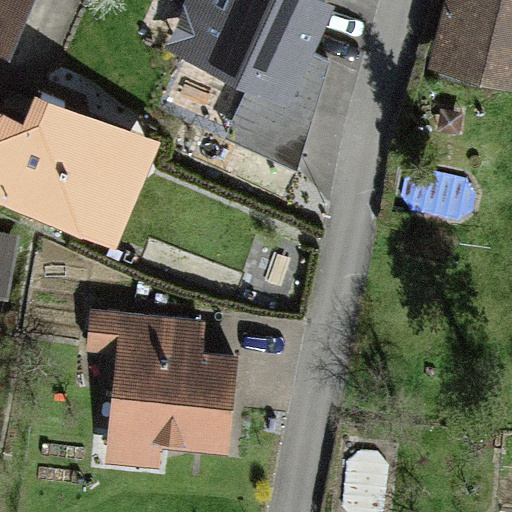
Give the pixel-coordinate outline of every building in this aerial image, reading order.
[(0,0),(0,50),(6,53),(29,0),(0,0)] [(309,0),(190,0),(169,47),(287,101),(329,9),(309,0)] [(511,0),(449,0),(433,65),(511,83),(511,0)] [(0,117),(0,201),(110,250),(157,144),(37,102),(25,129),(0,117)] [(187,318),(108,313),(99,464),(156,467),(158,425),(217,429),(222,343),(186,341),(187,318)]
